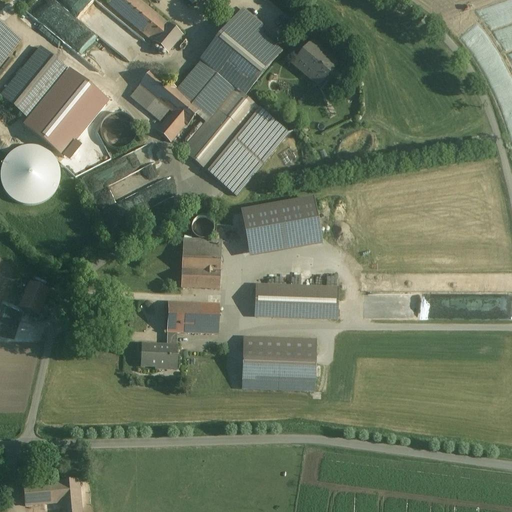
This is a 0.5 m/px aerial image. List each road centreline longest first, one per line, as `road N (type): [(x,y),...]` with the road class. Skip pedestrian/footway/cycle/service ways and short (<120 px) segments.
road 1 (unclassified): [(0,446),(287,439),(511,468)]
road 2 (unclassified): [(511,185),(470,73),(449,43),(393,0)]
